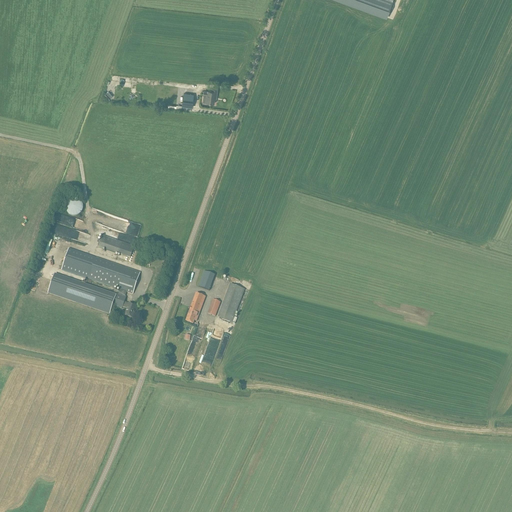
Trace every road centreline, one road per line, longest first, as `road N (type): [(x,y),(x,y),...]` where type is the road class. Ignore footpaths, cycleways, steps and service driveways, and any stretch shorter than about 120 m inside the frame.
road 1 (tertiary): [(86,511),(146,369),(276,0)]
road 2 (track): [(511,431),(437,425),(146,369)]
